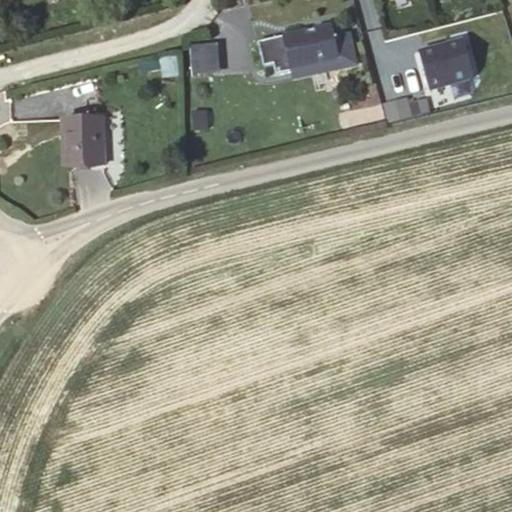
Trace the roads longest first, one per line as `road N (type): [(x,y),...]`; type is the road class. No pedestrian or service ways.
road 1 (tertiary): [(511,110),(103,215),(5,265)]
road 2 (unknown): [(0,60),(172,27),(199,0)]
